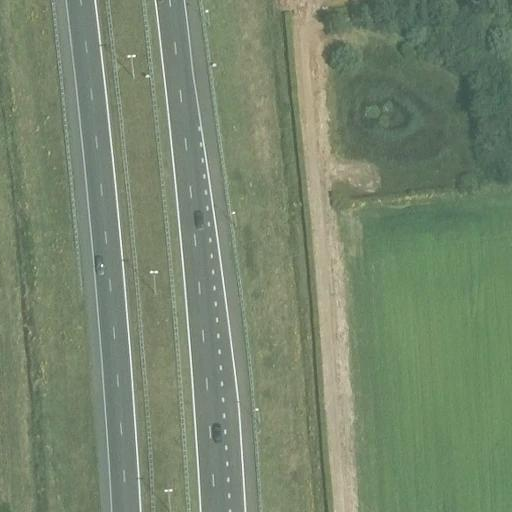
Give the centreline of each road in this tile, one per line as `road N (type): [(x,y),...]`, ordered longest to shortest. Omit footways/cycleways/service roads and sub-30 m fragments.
road 1 (motorway): [(78,0),(110,295),(123,511)]
road 2 (motorway): [(214,511),(170,0)]
